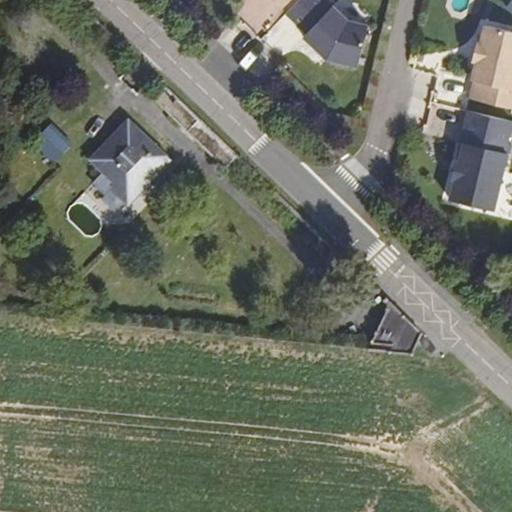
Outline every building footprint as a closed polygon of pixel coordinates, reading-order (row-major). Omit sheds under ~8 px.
[(286,13),(299,0),(271,0),(275,3),(274,5),(286,13)] [(326,0),(299,0),(286,13),(307,34),(304,37),(320,52),(323,48),(328,53),(326,59),(358,67),(368,25),(348,20),(326,0)] [(511,34),(485,28),(481,46),(477,45),(473,63),(477,64),(472,83),(475,83),(471,98),(511,108),(511,34)] [(245,37),(231,49),(259,81),(273,69),(245,37)] [(323,48),(320,52),(326,59),(328,53),(323,48)] [(166,86),(154,98),(226,167),(237,155),(166,86)] [(511,124),(511,121),(469,111),(462,143),(464,144),(460,163),(457,162),(453,179),(455,180),(451,200),(494,210),(508,153),(505,153),(511,124)] [(129,122),(93,159),(117,182),(111,187),(129,205),(170,162),(129,122)] [(65,165),(81,135),(69,128),(52,157),(65,165)] [(375,330),(366,350),(413,354),(423,333),(388,301),(377,330),(375,330)]
